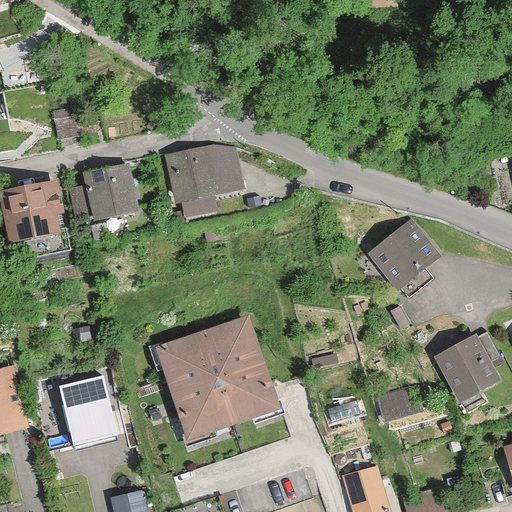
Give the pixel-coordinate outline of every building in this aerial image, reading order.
[(58,122),(64,151),(82,147),(80,136),(101,132),(99,123),(79,127),(77,118),(58,122)] [(213,150),(167,160),(178,206),(199,201),(201,207),(248,196),(237,151),(236,144),(213,150)] [(88,190),(71,193),(78,226),(94,222),(96,229),(141,219),(130,169),(86,178),(88,190)] [(58,187),(0,199),(0,202),(12,258),(70,245),(67,233),(61,235),(58,219),(65,217),(58,187)] [(182,211),(176,212),(179,223),(185,221),(182,211)] [(412,225),(373,259),(412,304),(435,283),(427,274),(443,260),(412,225)] [(206,234),(208,245),(224,242),(221,231),(206,234)] [(190,448),(282,417),(250,324),(159,355),(190,448)] [(490,336),(436,363),(460,408),(504,385),(493,365),(502,360),(490,336)] [(13,371),(0,374),(0,440),(30,433),(13,371)] [(105,376),(58,387),(72,446),(119,435),(105,376)] [(414,389),(380,400),(387,421),(421,410),(414,389)] [(391,511),(384,489),(349,499),(352,511),(391,511)] [(145,511),(142,497),(113,504),(115,511),(145,511)]
